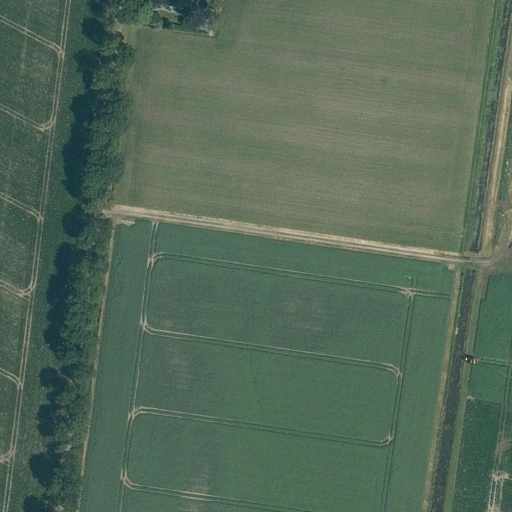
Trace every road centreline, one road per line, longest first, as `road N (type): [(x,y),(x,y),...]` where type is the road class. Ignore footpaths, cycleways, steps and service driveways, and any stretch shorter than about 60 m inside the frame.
road 1 (unclassified): [(57,511),(120,0)]
road 2 (track): [(94,208),(475,261),(496,256),(511,236)]
